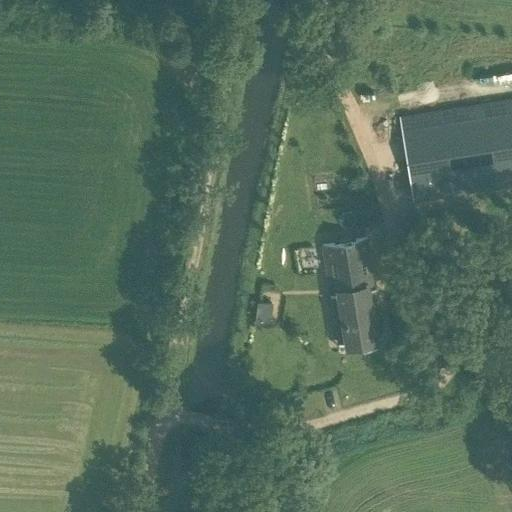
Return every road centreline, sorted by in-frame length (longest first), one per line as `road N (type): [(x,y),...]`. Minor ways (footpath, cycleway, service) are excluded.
road 1 (track): [(154,420),(233,0)]
road 2 (track): [(481,344),(427,301),(339,79),(330,21),(335,0)]
road 3 (track): [(272,433),(360,374),(421,354),(481,344),(511,375)]
